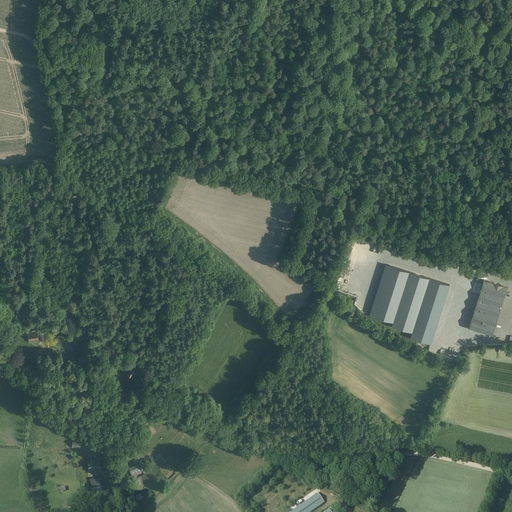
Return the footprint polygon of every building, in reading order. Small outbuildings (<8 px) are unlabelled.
[(483,280),(468,328),(492,335),(508,287),(483,280)] [(28,332),(29,342),(34,341),(34,340),(39,340),(37,330),(34,331),(28,332)] [(147,352),(143,361),(147,363),(151,354),(147,352)] [(125,373),(132,377),(134,374),(135,374),(138,369),(130,365),(125,373)] [(86,447),(87,441),(73,439),(72,447),(85,449),(86,447)] [(101,463),(88,465),(89,472),(94,471),(93,469),(101,468),(101,463)] [(142,472),(138,463),(129,467),(132,475),(142,472)] [(100,477),(90,479),(91,487),(102,486),(100,477)] [(311,511),(324,503),(317,493),(290,511),(311,511)]
